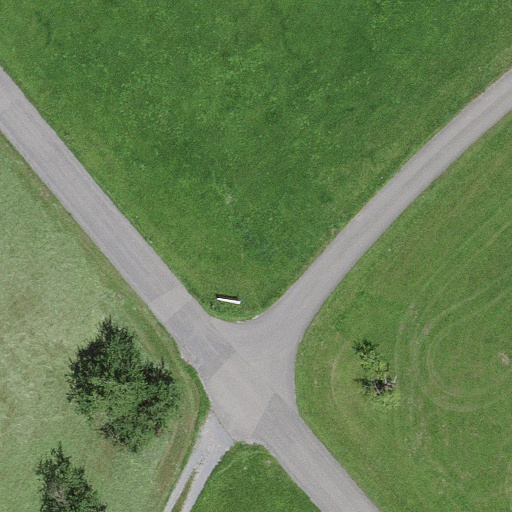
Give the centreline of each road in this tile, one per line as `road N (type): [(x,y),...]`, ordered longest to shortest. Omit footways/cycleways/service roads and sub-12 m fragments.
road 1 (residential): [(0,98),(353,511)]
road 2 (track): [(180,511),(244,386),(351,248),(511,98)]
